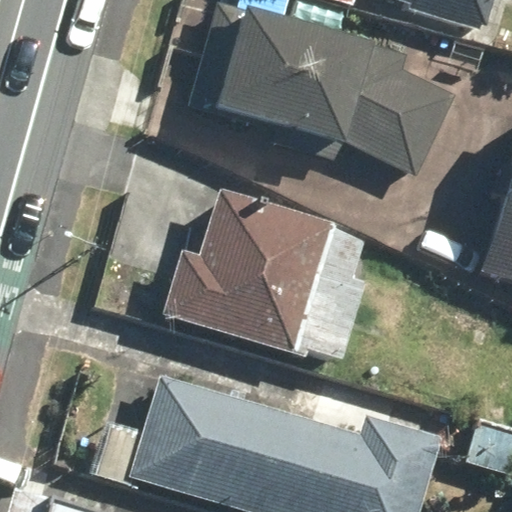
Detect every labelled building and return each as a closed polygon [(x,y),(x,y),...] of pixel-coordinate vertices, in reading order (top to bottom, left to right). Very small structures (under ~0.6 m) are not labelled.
[(398,0),(415,5),(413,12),(484,32),(492,0),(398,0)] [(412,176),(448,101),(400,78),(405,62),(374,53),(221,10),(194,104),(279,128),(274,143),(344,162),(349,145),(412,176)] [(511,172),(483,275),(511,283),(511,172)] [(340,233),(227,201),(224,211),(202,205),(186,259),(189,261),(171,323),(312,364),(313,359),(346,370),(369,291),(356,286),(366,249),(338,241),(340,233)] [(362,442),(160,385),(132,482),(237,511),(420,511),(440,443),(368,422),(362,442)] [(511,404),(488,398),(479,429),(511,438),(511,404)] [(511,478),(511,438),(479,429),(468,466),(511,478)] [(74,511),(36,501),(32,511),(74,511)]
